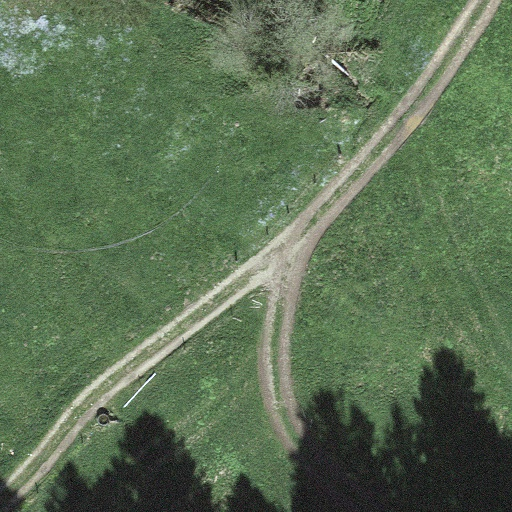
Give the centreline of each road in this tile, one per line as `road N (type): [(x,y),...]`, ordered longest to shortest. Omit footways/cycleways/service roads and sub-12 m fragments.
road 1 (track): [(481,0),(405,114),(294,235),(278,308),(275,372),(284,416),(327,475),(368,511)]
road 2 (track): [(294,235),(108,386),(0,496)]
